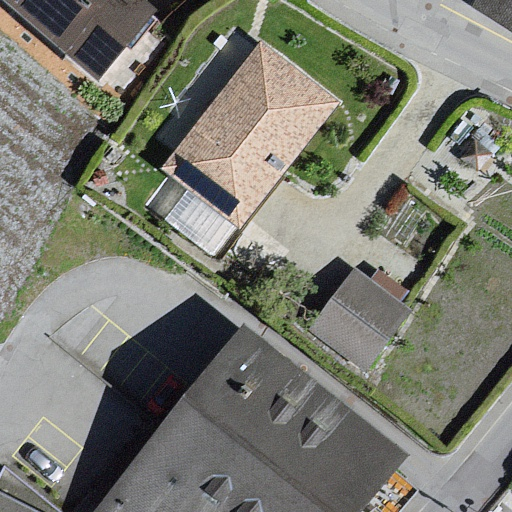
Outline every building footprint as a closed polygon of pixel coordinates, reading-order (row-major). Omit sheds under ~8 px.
[(0,0),(0,1),(110,86),(169,24),(152,12),(159,0),(0,0)] [(511,0),(486,0),(511,16),(511,0)] [(342,100),(260,39),(165,166),(247,227),(342,100)] [(415,308),(361,272),(317,337),(370,373),(415,308)] [(377,511),(410,473),(252,344),(107,511),(377,511)] [(57,511),(3,467),(0,473),(0,511),(57,511)]
